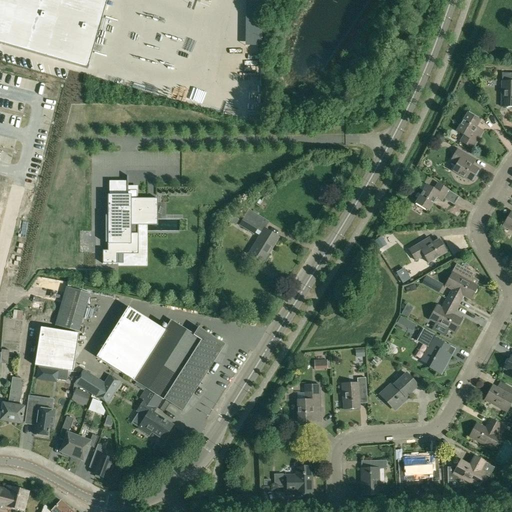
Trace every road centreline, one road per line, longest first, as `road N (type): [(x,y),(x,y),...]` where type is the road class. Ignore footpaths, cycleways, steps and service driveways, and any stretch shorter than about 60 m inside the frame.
road 1 (tertiary): [(166,487),(224,417),(372,176),(450,0)]
road 2 (residential): [(336,511),(344,445),(438,428),(508,306),(506,285),(476,228),(511,164)]
